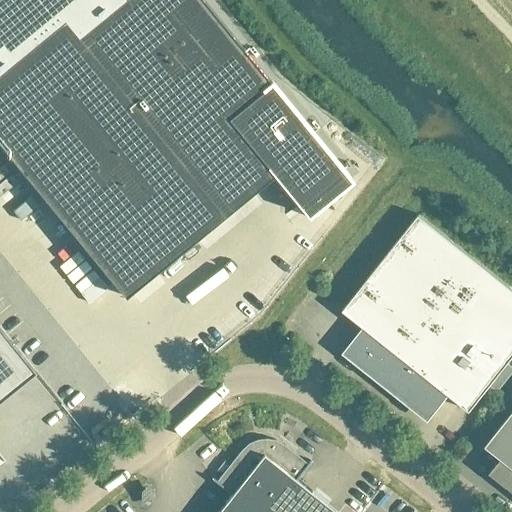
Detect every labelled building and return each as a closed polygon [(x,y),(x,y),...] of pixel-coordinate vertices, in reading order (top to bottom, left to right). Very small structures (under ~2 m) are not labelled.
[(204,0),(0,0),(0,144),(121,293),(276,167),(310,208),(349,177),(204,0)] [(511,355),(511,288),(418,214),(343,309),(366,328),(347,351),(427,415),(446,391),(469,410),(489,385),(497,391),(511,372),(511,366),(507,362),(511,355)] [(0,325),(0,398),(36,370),(0,325)] [(511,490),(511,410),(485,445),(501,457),(489,472),(511,490)] [(337,511),(296,479),(311,460),(310,459),(307,462),(284,444),(276,439),(266,437),(257,439),(248,443),(241,449),(216,480),(213,477),(212,478),(231,493),(216,511),(337,511)]
